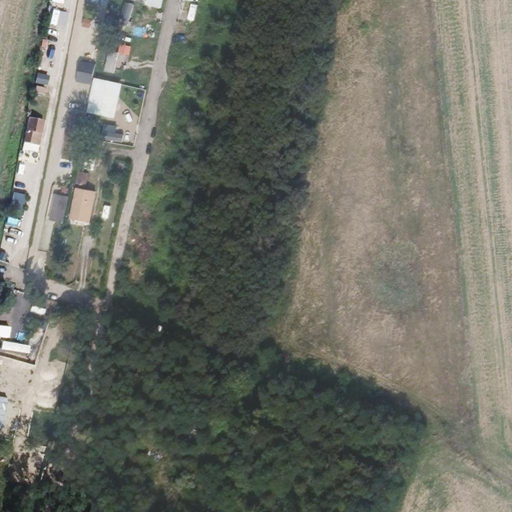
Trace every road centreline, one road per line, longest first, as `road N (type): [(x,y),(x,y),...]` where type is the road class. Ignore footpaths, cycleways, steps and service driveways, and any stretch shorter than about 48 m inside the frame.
road 1 (track): [(511,486),(402,420),(84,303)]
road 2 (track): [(84,303),(36,511)]
road 3 (track): [(131,139),(84,303)]
